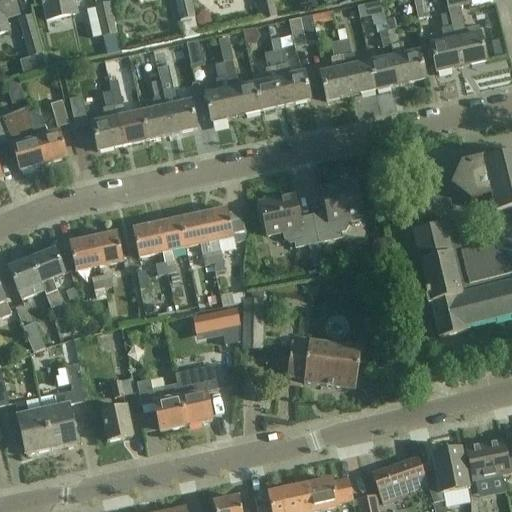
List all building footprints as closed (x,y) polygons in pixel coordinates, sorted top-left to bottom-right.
[(4,21),(17,17),(12,0),(0,0),(0,36),(8,34),(4,21)] [(73,2),(81,0),(41,0),(46,23),(76,17),(73,2)] [(175,0),(180,22),(193,20),(189,0),(175,0)] [(276,20),(271,1),(271,0),(257,0),(259,9),(262,23),(276,20)] [(425,0),(419,0),(415,1),(420,27),(431,24),(425,0)] [(469,0),(446,0),(451,18),(454,32),(457,47),(463,73),(488,68),(480,33),(467,36),(462,12),(471,10),(469,0)] [(117,36),(110,3),(94,7),(102,39),(117,36)] [(332,14),(311,19),(313,28),(334,23),(332,14)] [(42,54),(31,15),(17,19),(28,58),(42,54)] [(199,16),(196,20),(196,26),(201,29),(206,28),(209,24),(208,19),(204,16),(199,16)] [(451,18),(442,20),(445,34),(454,32),(452,27),(451,18)] [(300,21),(306,49),(317,47),(311,19),(300,21)] [(193,20),(180,22),(184,40),(197,37),(193,20)] [(293,52),(306,49),(300,21),(288,24),(293,52)] [(393,21),(386,22),(386,25),(388,33),(395,32),(393,21)] [(386,25),(375,28),(376,36),(378,35),(388,33),(386,25)] [(344,32),(336,33),(339,44),(346,42),(344,32)] [(395,32),(388,33),(391,48),(399,46),(395,32)] [(457,47),(454,32),(445,34),(428,38),(437,78),(463,73),(457,47)] [(388,33),(378,35),(382,50),(391,48),(388,33)] [(255,35),(243,38),(246,49),(251,50),(258,39),(255,35)] [(225,39),(218,41),(222,56),(229,55),(225,39)] [(346,42),(339,44),(342,58),(349,56),(346,42)] [(339,44),(330,46),(333,60),(342,58),(339,44)] [(399,46),(391,48),(394,60),(400,87),(425,82),(419,55),(406,58),(403,45),(399,46)] [(198,47),(186,50),(191,75),(204,72),(198,47)] [(284,52),(273,55),(276,69),(287,67),(284,52)] [(229,55),(222,56),(224,66),(233,64),(231,54),(229,55)] [(273,55),(264,57),(267,72),(277,70),(276,69),(273,55)] [(349,56),(342,58),(344,71),(350,98),(375,93),(369,65),(356,68),(353,55),(349,56)] [(325,103),(350,98),(344,71),(342,58),(333,60),(330,61),(333,73),(319,76),(325,103)] [(375,93),(400,87),(394,60),(369,65),(375,93)] [(233,64),(224,66),(227,80),(236,78),(233,64)] [(224,66),(214,68),(217,82),(227,80),(224,66)] [(287,67),(276,69),(277,70),(279,81),(285,108),(309,103),(303,76),(290,79),(287,67)] [(165,70),(156,71),(159,85),(168,83),(165,70)] [(268,84),(254,87),(260,114),(285,108),(279,81),(277,70),(267,72),(266,72),(268,84)] [(236,78),(227,80),(230,92),(235,119),(260,114),(254,87),(238,90),(236,78)] [(16,80),(3,84),(6,92),(18,88),(16,80)] [(211,125),(235,119),(230,92),(227,80),(217,82),(214,83),(217,95),(205,97),(211,125)] [(122,148),(147,143),(141,116),(125,119),(117,83),(108,85),(110,94),(117,121),(122,148)] [(159,85),(165,110),(171,137),(196,132),(190,105),(176,108),(174,97),(172,97),(168,83),(159,85)] [(171,137),(165,110),(159,85),(150,86),(153,102),(151,102),(153,113),(141,116),(147,143),(171,137)] [(97,154),(122,148),(117,121),(110,94),(101,96),(104,111),(102,111),(104,124),(91,127),(97,154)] [(59,95),(50,97),(53,108),(62,105),(59,95)] [(81,98),(68,101),(74,130),(87,127),(81,98)] [(57,132),(69,128),(62,105),(53,108),(50,109),(57,132)] [(2,119),(0,120),(10,144),(19,174),(43,167),(35,141),(28,116),(25,110),(2,119)] [(28,116),(35,141),(43,167),(66,161),(59,135),(47,138),(43,127),(40,127),(37,113),(28,116)] [(0,120),(0,119),(0,148),(10,144),(0,120)] [(461,254),(454,223),(412,233),(427,295),(424,295),(427,307),(430,306),(438,340),(466,333),(464,329),(511,317),(511,155),(460,166),(450,188),(470,204),(491,199),(502,244),(461,254)] [(326,214),(312,217),(318,246),(341,240),(340,235),(344,234),(348,227),(347,221),(362,218),(355,184),(350,185),(350,183),(339,185),(339,187),(321,192),(326,214)] [(308,248),(318,246),(312,217),(298,220),(293,198),(275,202),(274,199),(263,202),(264,204),(259,205),(266,239),(282,235),(283,242),(290,246),(293,245),(295,251),(308,248)] [(227,213),(203,218),(209,246),(233,241),(227,213)] [(186,251),(209,246),(203,218),(180,223),(186,251)] [(180,223),(156,228),(162,256),(164,264),(172,263),(170,254),(186,251),(180,223)] [(138,261),(162,256),(156,228),(132,233),(138,261)] [(117,237),(93,242),(99,270),(122,265),(117,237)] [(74,275),(99,270),(93,242),(69,247),(74,275)] [(318,246),(308,248),(312,267),(322,265),(318,246)] [(220,252),(211,254),(213,265),(216,276),(224,274),(220,252)] [(53,253),(30,261),(40,286),(42,293),(50,312),(61,307),(51,282),(63,277),(53,253)] [(205,266),(213,265),(211,254),(203,256),(205,266)] [(42,293),(40,286),(30,261),(8,270),(20,301),(42,293)] [(172,263),(164,264),(167,275),(174,273),(172,263)] [(158,277),(167,275),(164,264),(156,266),(158,277)] [(145,273),(136,274),(139,290),(148,288),(145,273)] [(100,278),(102,288),(111,286),(109,276),(100,278)] [(94,290),(102,288),(100,278),(92,279),(94,290)] [(102,288),(94,290),(96,299),(104,298),(102,288)] [(0,320),(10,317),(0,292),(0,320)] [(262,292),(251,292),(251,303),(262,303),(262,292)] [(261,353),(262,303),(251,303),(243,303),(243,312),(242,328),(242,353),(261,353)] [(61,307),(50,312),(55,324),(67,320),(62,307),(61,307)] [(192,320),(196,338),(240,329),(236,311),(192,320)] [(33,324),(20,329),(32,357),(45,352),(33,324)] [(302,386),(328,389),(333,347),(307,344),(307,348),(290,346),(286,380),(303,382),(302,386)] [(12,358),(7,346),(0,348),(0,361),(0,363),(12,358)] [(333,347),(328,389),(354,392),(359,350),(333,347)] [(61,358),(47,362),(51,380),(65,377),(61,358)] [(40,402),(42,414),(51,452),(75,447),(68,410),(86,406),(78,366),(65,369),(70,395),(40,402)] [(174,377),(178,400),(185,429),(211,424),(205,394),(217,392),(212,370),(199,373),(174,377)] [(0,409),(8,408),(7,400),(4,387),(0,371),(0,409)] [(134,396),(130,379),(109,384),(113,401),(134,396)] [(231,399),(254,399),(254,379),(230,379),(231,399)] [(159,435),(185,429),(178,400),(176,388),(164,390),(162,381),(136,386),(141,408),(153,406),(159,435)] [(12,386),(4,387),(7,400),(14,399),(12,386)] [(25,458),(51,452),(42,414),(40,402),(14,407),(25,458)] [(106,444),(132,439),(125,409),(100,414),(106,444)] [(471,484),(511,475),(511,441),(464,451),(471,484)] [(435,478),(424,480),(428,491),(427,492),(434,511),(445,511),(442,497),(468,492),(461,453),(431,459),(435,478)] [(382,507),(427,492),(428,491),(424,480),(417,460),(371,476),(382,507)] [(332,483),(305,488),(310,511),(338,511),(337,508),(353,505),(348,483),(332,486),(332,483)] [(310,511),(305,488),(267,496),(270,511),(310,511)] [(357,503),(359,511),(378,511),(374,498),(357,503)] [(213,511),(240,511),(238,501),(212,506),(213,511)]
